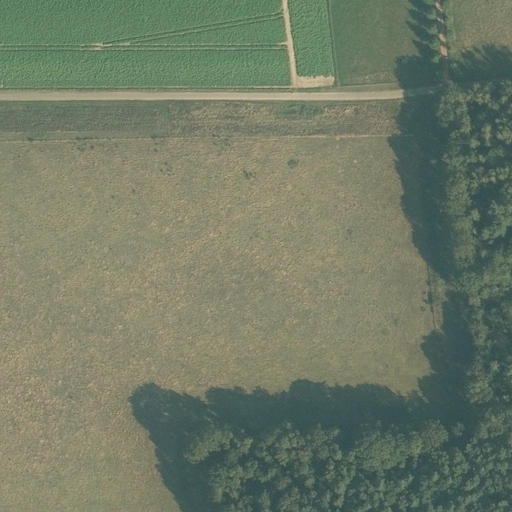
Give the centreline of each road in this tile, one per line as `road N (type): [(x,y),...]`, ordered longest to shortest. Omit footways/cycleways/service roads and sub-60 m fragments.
road 1 (unclassified): [(0,101),(436,96),(511,85)]
road 2 (track): [(511,491),(506,455),(477,412),(436,96)]
